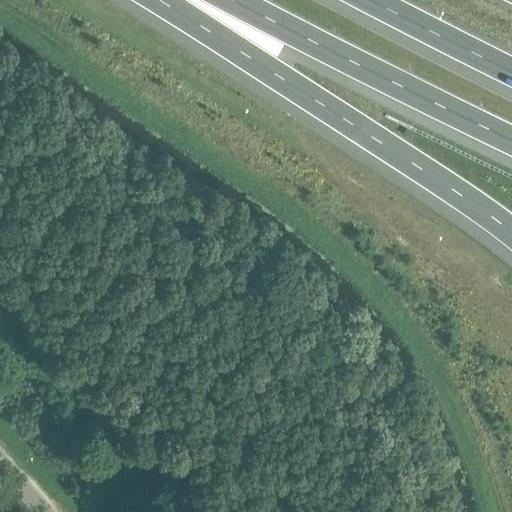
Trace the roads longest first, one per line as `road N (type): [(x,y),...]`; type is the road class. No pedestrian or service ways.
road 1 (motorway): [(182,0),(225,42),(511,233)]
road 2 (motorway): [(231,0),(511,142)]
road 3 (motorway): [(369,0),(511,74)]
